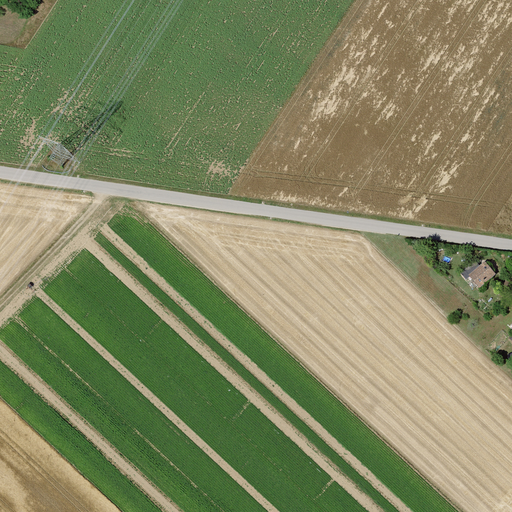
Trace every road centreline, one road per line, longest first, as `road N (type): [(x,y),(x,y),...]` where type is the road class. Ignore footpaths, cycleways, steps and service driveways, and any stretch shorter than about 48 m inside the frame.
road 1 (unclassified): [(0,172),(511,245)]
road 2 (track): [(102,187),(96,204),(0,304)]
